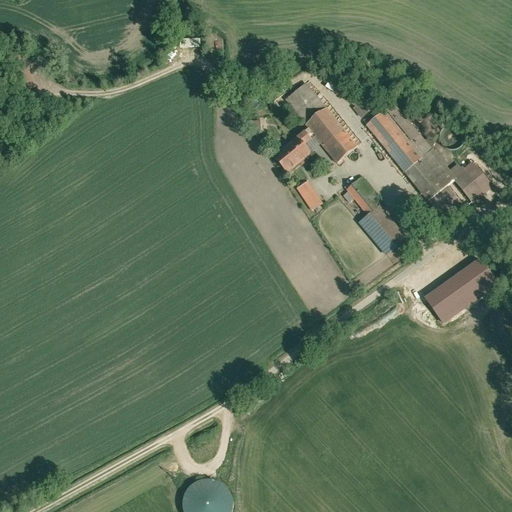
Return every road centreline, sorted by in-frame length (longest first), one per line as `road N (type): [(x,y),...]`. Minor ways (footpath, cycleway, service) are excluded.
road 1 (unclassified): [(511,204),(237,397)]
road 2 (track): [(237,397),(36,511)]
road 3 (track): [(222,98),(205,63),(194,62),(106,94),(52,92)]
